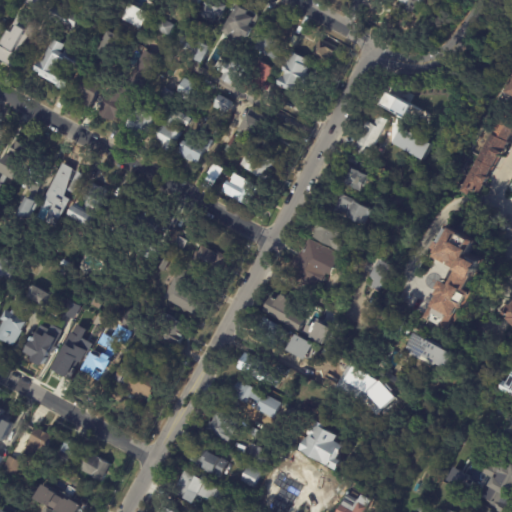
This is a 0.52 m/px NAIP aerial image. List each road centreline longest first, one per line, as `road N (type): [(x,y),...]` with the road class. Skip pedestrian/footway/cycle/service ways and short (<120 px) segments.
road 1 (tertiary): [(374,45),(125,511)]
road 2 (residential): [(268,238),(0,87)]
road 3 (residential): [(155,460),(0,372)]
road 4 (tertiary): [(494,0),(444,51),(374,45)]
